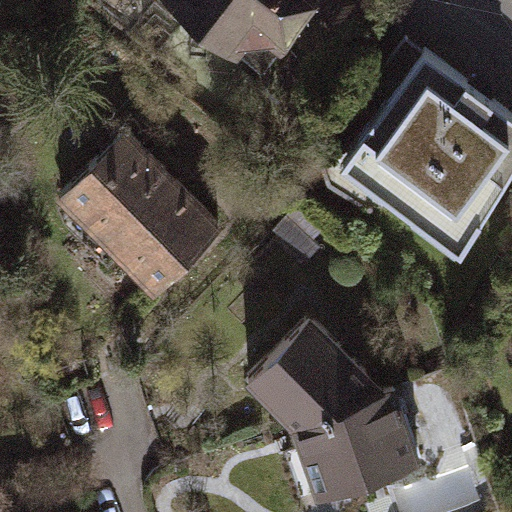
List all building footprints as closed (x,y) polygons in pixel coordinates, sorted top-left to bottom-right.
[(180,0),(236,46),(243,35),(268,57),(312,0),(180,0)] [(511,162),(511,111),(403,32),(366,82),(386,97),(351,144),(395,175),(388,185),(417,206),(423,197),(464,227),(511,162)] [(219,220),(125,125),(60,189),(66,195),(61,200),(67,214),(87,235),(97,226),(154,284),(219,220)] [(248,371),(294,418),(384,386),(309,310),(248,371)] [(384,386),(294,418),(303,443),(285,449),(301,493),(319,487),(419,451),(394,383),(384,386)]
